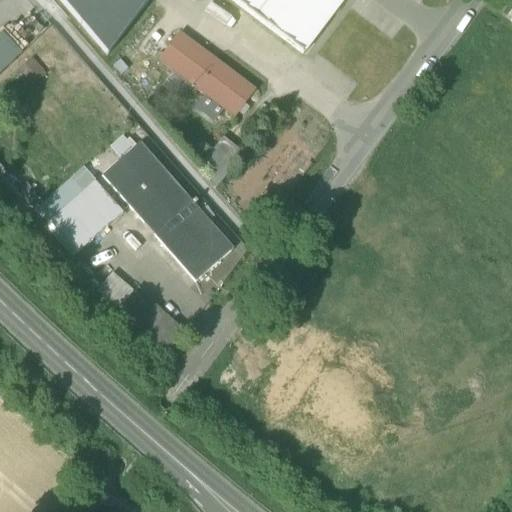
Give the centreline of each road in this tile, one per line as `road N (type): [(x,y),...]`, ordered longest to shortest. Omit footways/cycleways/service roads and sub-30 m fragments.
road 1 (unclassified): [(176,392),(463,0)]
road 2 (secondary): [(0,308),(186,475)]
